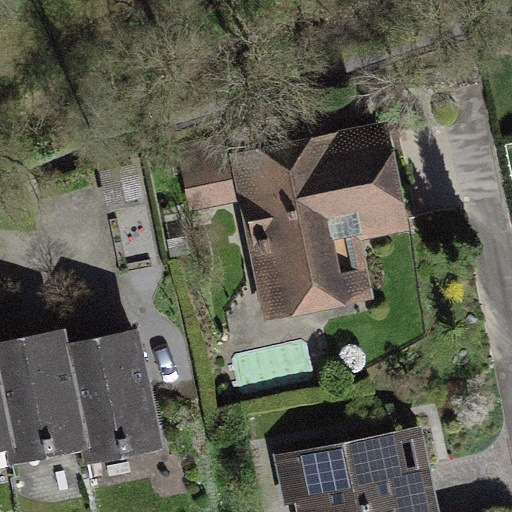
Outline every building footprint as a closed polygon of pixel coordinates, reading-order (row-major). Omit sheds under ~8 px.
[(372,122),(185,157),(197,216),(253,206),(273,309),(375,290),(360,212),(387,207),(372,122)] [(59,324),(0,335),(0,384),(13,449),(15,461),(84,448),(62,339),(59,324)] [(130,326),(62,339),(84,448),(86,462),(154,449),(130,326)] [(0,384),(0,451),(13,449),(0,384)] [(432,511),(415,418),(286,442),(299,511),(432,511)]
